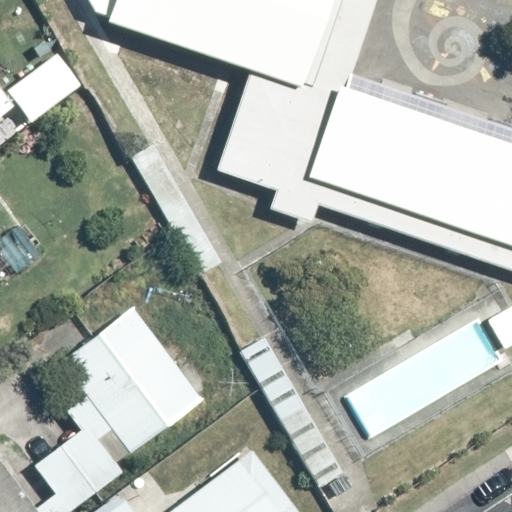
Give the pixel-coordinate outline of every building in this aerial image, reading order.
[(198,166),(511,263),(511,134),(301,69),(322,0),(95,0),(91,16),(232,60),(198,166)] [(83,88),(60,52),(8,85),(31,120),(83,88)] [(0,121),(16,109),(0,86),(0,121)] [(511,304),(487,318),(496,335),(506,353),(511,349),(511,304)] [(0,511),(67,511),(92,494),(120,473),(114,464),(129,453),(130,454),(200,401),(130,308),(59,361),(84,394),(63,410),(79,430),(56,447),(30,467),(52,495),(40,504),(0,451),(0,511)] [(261,334),(237,348),(318,489),(342,475),(261,334)] [(293,511),(248,450),(164,511),(130,511),(121,497),(99,511),(293,511)]
